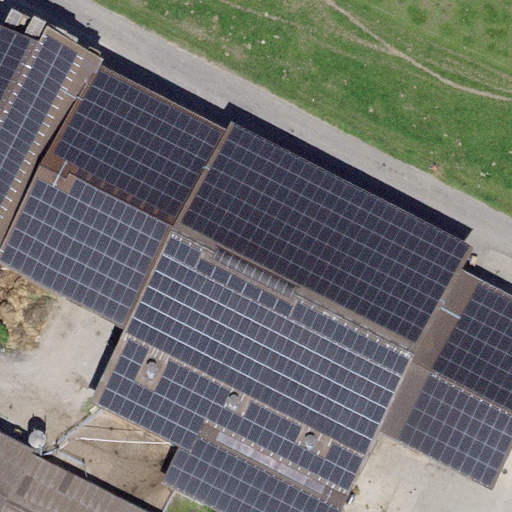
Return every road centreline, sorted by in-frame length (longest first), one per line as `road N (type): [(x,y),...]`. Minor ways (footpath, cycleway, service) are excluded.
road 1 (track): [(511,230),(53,0)]
road 2 (unknown): [(0,314),(23,325),(67,320),(109,291),(142,250),(192,69)]
